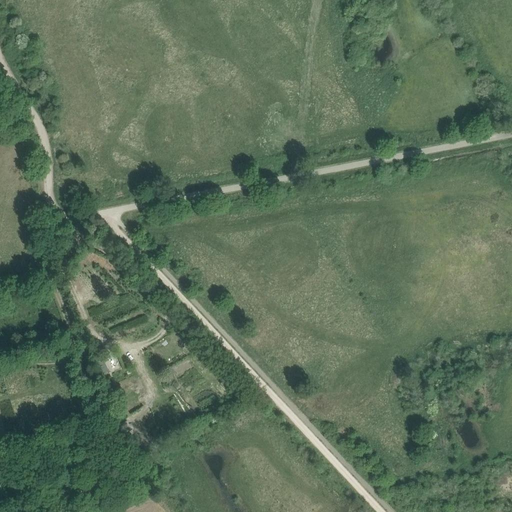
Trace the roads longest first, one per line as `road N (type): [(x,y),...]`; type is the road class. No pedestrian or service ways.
road 1 (unclassified): [(109,212),(511,133)]
road 2 (track): [(378,511),(110,224),(109,212)]
road 3 (track): [(109,212),(67,219),(51,206),(49,144),(0,57)]
road 4 (unknown): [(51,206),(59,284),(77,349)]
